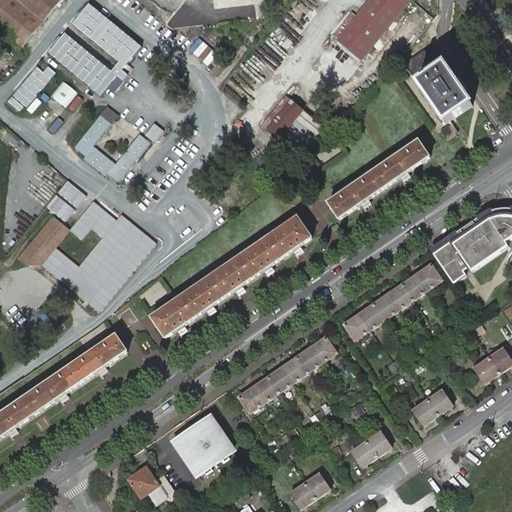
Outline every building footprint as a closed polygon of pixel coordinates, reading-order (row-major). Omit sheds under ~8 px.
[(0,0),(0,29),(23,49),(44,23),(15,0),(0,0)] [(15,0),(44,23),(63,0),(15,0)] [(361,62),(410,0),(368,0),(335,41),(361,62)] [(143,48),(90,5),(73,25),(120,63),(112,72),(66,34),(50,54),(102,97),(109,89),(115,94),(134,71),(128,66),(143,48)] [(417,83),(445,125),(472,106),(444,65),(417,83)] [(45,73),(38,67),(13,97),(27,108),(56,73),(49,68),(45,73)] [(65,108),(77,93),(62,81),(50,97),(65,108)] [(285,97),(261,126),(301,158),(324,129),(285,97)] [(119,164),(96,146),(114,123),(103,114),(77,147),(88,155),(86,158),(108,176),(110,173),(122,182),(154,142),(143,134),(119,164)] [(451,124),(440,129),(445,140),(457,135),(451,124)] [(427,155),(419,143),(329,205),(340,220),(361,206),(369,201),(401,179),(408,174),(430,159),(427,155)] [(312,167),(320,166),(319,158),(311,159),(312,167)] [(43,162),(35,169),(49,184),(57,176),(43,162)] [(39,196),(49,204),(67,180),(56,173),(39,196)] [(29,214),(36,201),(23,194),(16,207),(29,214)] [(117,221),(94,203),(70,231),(82,240),(91,229),(103,238),(79,267),(56,249),(42,267),(104,314),(157,244),(122,215),(117,221)] [(434,256),(452,282),(475,265),(480,268),(501,253),(501,248),(506,244),(511,240),(511,210),(511,211),(507,210),(501,211),(495,212),(492,213),(493,216),(489,218),(489,219),(488,219),(483,223),(478,221),(458,235),(458,240),(453,244),(434,256)] [(42,267),(70,231),(53,217),(18,260),(27,267),(42,267)] [(299,219),(153,319),(167,340),(178,332),(185,327),(207,312),(214,307),(236,292),(243,287),(265,272),(272,267),(294,252),(301,247),(312,240),(299,219)] [(432,253),(434,256),(453,244),(450,240),(432,253)] [(501,253),(509,248),(506,244),(501,248),(501,253)] [(452,282),(454,286),(480,268),(475,265),(452,282)] [(432,267),(417,276),(428,292),(442,283),(432,267)] [(417,276),(403,286),(414,303),(428,292),(417,276)] [(403,286),(388,297),(399,312),(414,303),(403,286)] [(388,297),(373,306),(385,322),(399,312),(388,297)] [(373,306),(359,316),(371,332),(385,322),(373,306)] [(371,332),(359,316),(344,326),(356,342),(371,332)] [(479,327),(470,331),(472,337),(482,334),(479,327)] [(0,417),(0,440),(128,353),(117,337),(0,417)] [(327,339),(312,349),(323,365),(338,355),(327,339)] [(312,349),(297,359),(309,375),(323,365),(312,349)] [(511,359),(505,350),(490,360),(500,375),(511,367),(511,359)] [(297,359),(283,369),(294,385),(309,375),(297,359)] [(500,375),(490,360),(475,370),(485,385),(500,375)] [(283,369),(268,379),(279,395),(294,385),(283,369)] [(268,379),(254,389),(265,405),(279,395),(268,379)] [(265,405),(254,389),(240,399),(251,414),(265,405)] [(428,401),(439,417),(454,407),(443,391),(428,401)] [(424,427),(439,417),(428,401),(413,411),(424,427)] [(356,421),(365,417),(359,404),(350,408),(356,421)] [(233,453),(211,418),(177,440),(200,475),(233,453)] [(283,446),(298,435),(293,429),(279,440),(283,446)] [(382,433),(368,443),(378,459),(393,448),(382,433)] [(378,459),(368,443),(353,453),(363,469),(378,459)] [(139,478),(150,471),(148,468),(137,475),(139,478)] [(169,498),(150,471),(139,478),(137,475),(129,479),(142,498),(152,492),(153,495),(157,493),(163,502),(169,498)] [(321,475),(305,486),(316,501),(331,490),(321,475)] [(167,483),(162,487),(169,498),(175,494),(167,483)] [(316,501),(305,486),(291,495),(302,511),(316,501)] [(188,511),(189,511),(178,496),(171,501),(179,511),(188,511)]
